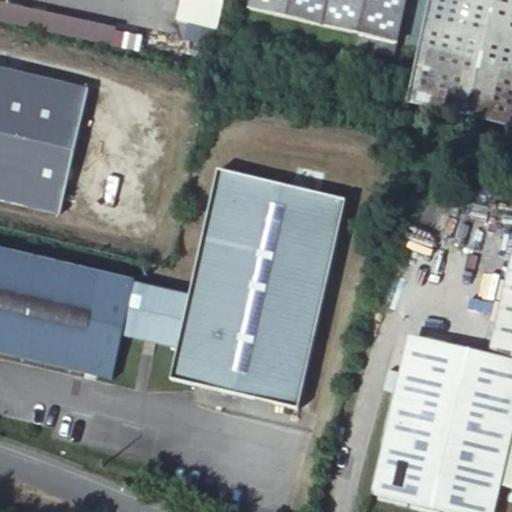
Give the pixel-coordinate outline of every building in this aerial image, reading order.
[(406,0),(254,0),(252,9),(361,34),(358,46),(394,54),(406,0)] [(511,0),(432,0),(409,101),(511,125),(511,0)] [(88,90),(0,69),(0,198),(61,212),(88,90)] [(346,201),(220,172),(190,298),(135,285),(136,283),(0,251),(0,352),(114,378),(124,334),(179,347),(171,379),(298,408),(346,201)] [(511,253),(486,364),(408,346),(373,493),(453,511),(495,511),(501,484),(511,487),(511,253)]
